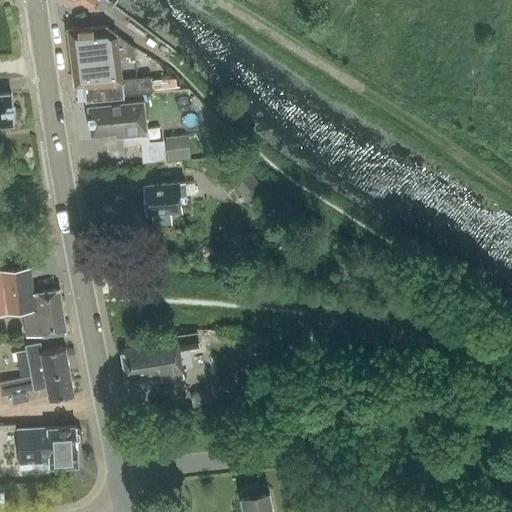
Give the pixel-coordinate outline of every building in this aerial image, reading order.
[(98,0),(96,0),(68,0),(68,1),(91,13),(98,0)] [(135,47),(116,34),(106,27),(68,29),(75,84),(84,83),(86,100),(123,97),(123,95),(153,91),(151,77),(123,80),(120,56),(136,54),(135,47)] [(154,88),(173,85),(172,77),(152,81),(154,88)] [(12,93),(0,93),(0,124),(14,124),(12,93)] [(143,100),(88,107),(91,136),(116,133),(116,137),(126,136),(127,144),(141,143),(141,134),(147,134),(143,100)] [(167,160),(189,158),(187,135),(165,137),(167,160)] [(249,203),(265,190),(245,166),(230,178),(249,203)] [(180,196),(186,195),(185,181),(145,184),(147,213),(153,212),(154,223),(171,221),(170,211),(181,210),(180,196)] [(251,254),(248,233),(228,236),(231,257),(251,254)] [(0,312),(23,310),(26,336),(65,331),(60,290),(34,294),(30,267),(0,270),(0,312)] [(177,338),(120,348),(126,382),(150,378),(151,383),(184,378),(179,350),(200,346),(197,332),(177,336),(177,338)] [(31,376),(0,381),(0,385),(2,395),(34,389),(47,386),(49,399),(75,394),(66,347),(42,351),(40,342),(26,345),(31,376)] [(262,384),(244,380),(240,396),(258,401),(262,384)] [(192,390),(194,405),(214,402),(211,387),(192,390)] [(0,436),(16,436),(16,425),(0,425),(0,436)] [(77,428),(76,426),(48,428),(48,427),(17,429),(19,462),(20,462),(20,469),(37,468),(39,472),(48,471),(51,467),(78,465),(77,445),(78,445),(77,443),(82,440),(82,431),(81,431),(77,428)] [(272,511),(269,492),(242,497),(244,511),(272,511)]
